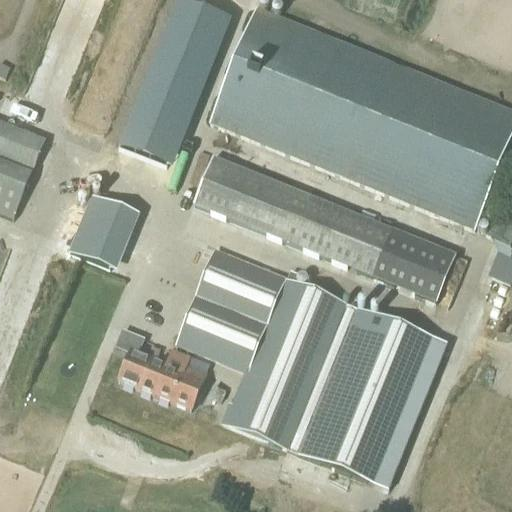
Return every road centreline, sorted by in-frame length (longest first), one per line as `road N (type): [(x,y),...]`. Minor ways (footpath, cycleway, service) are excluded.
road 1 (unknown): [(46,169),(158,205),(455,324),(472,314),(475,281),(469,257),(445,233),(190,121)]
road 2 (track): [(293,511),(303,486),(232,456),(158,472),(69,437),(232,12)]
